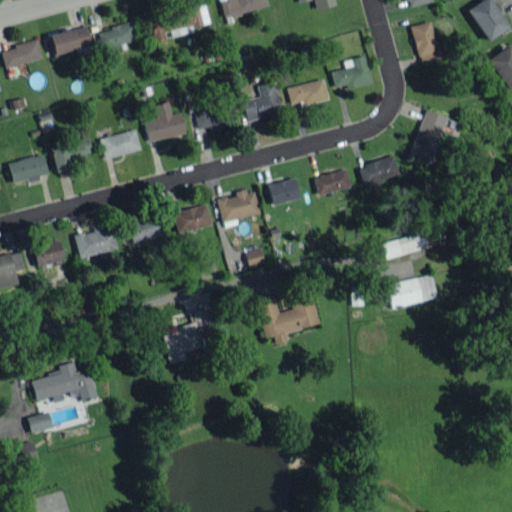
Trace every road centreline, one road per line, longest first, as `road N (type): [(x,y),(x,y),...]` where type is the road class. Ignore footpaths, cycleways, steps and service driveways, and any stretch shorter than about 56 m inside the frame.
road 1 (residential): [(371,0),(394,81),(378,124),(0,224)]
road 2 (residential): [(0,343),(389,240)]
